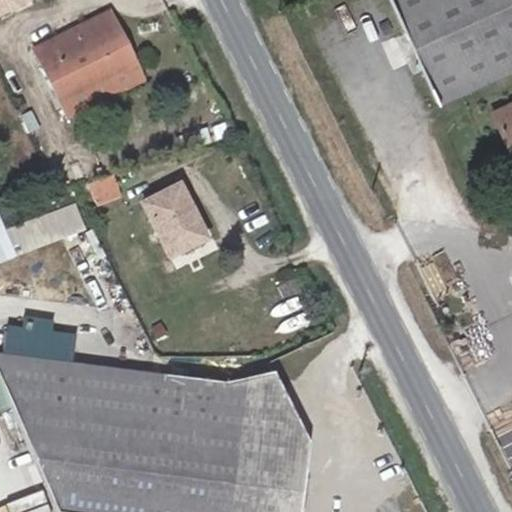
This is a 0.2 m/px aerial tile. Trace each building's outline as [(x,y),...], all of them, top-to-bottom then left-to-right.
[(30,0),(0,0),(0,22),(33,6),(30,0)] [(511,67),(511,0),(389,0),(436,102),(460,91),(511,67)] [(134,65),(107,12),(33,50),(59,102),(134,65)] [(511,101),(491,111),(511,158),(511,101)] [(118,194),(111,176),(87,185),(95,203),(118,194)] [(203,240),(177,188),(143,205),(168,256),(203,240)] [(0,213),(0,258),(88,231),(79,202),(6,225),(2,212),(0,213)] [(303,480),(308,445),(271,373),(242,380),(223,384),(158,376),(120,372),(41,361),(0,356),(0,412),(10,408),(54,511),(299,511),(300,508),(303,480)]
